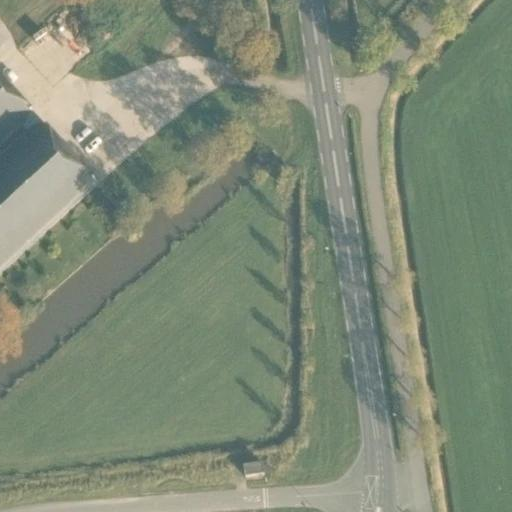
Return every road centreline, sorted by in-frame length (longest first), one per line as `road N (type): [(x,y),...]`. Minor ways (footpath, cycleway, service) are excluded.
road 1 (primary): [(379,491),(323,96)]
road 2 (unclassified): [(420,486),(368,165),(370,94)]
road 3 (unclassified): [(84,511),(379,491)]
road 4 (unclassified): [(370,94),(451,0)]
